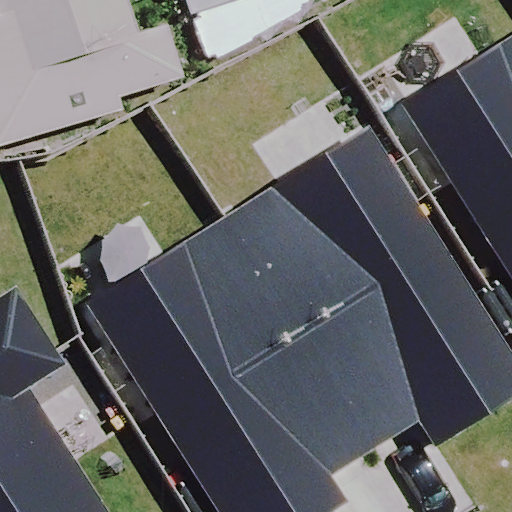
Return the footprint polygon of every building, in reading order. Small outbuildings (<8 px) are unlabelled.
[(0,0),(0,156),(174,122),(156,35),(119,43),(110,0),(0,0)] [(245,0),(177,0),(184,20),(245,0)] [(511,45),(454,42),(437,319),(511,323),(511,45)] [(329,348),(263,240),(163,302),(230,410),(329,348)] [(127,382),(96,334),(0,397),(0,511),(254,511),(156,363),(127,382)]
